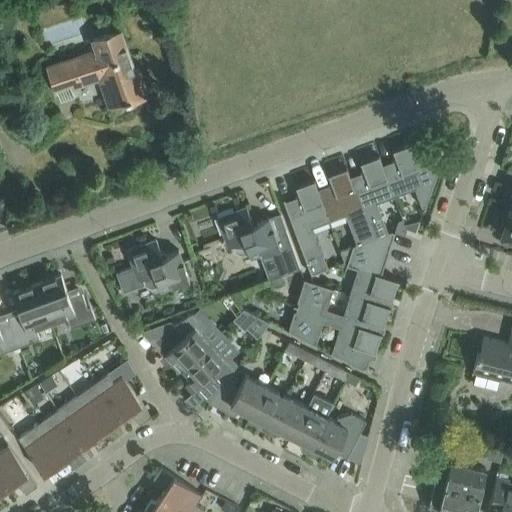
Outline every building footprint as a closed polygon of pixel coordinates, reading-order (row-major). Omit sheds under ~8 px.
[(47,65),(56,92),(57,91),(61,101),(73,96),(70,87),(99,77),(102,86),(110,84),(117,103),(125,100),(126,101),(147,94),(138,67),(134,69),(120,29),(90,40),(93,49),(47,65)] [(390,160),(382,163),(381,163),(392,193),(393,192),(413,185),(420,203),(421,205),(424,204),(426,204),(441,159),(442,157),(441,155),(439,153),(437,152),(435,152),(417,159),(411,141),(392,149),(396,159),(391,161),(390,160)] [(391,193),(392,193),(381,163),(382,163),(378,154),(360,161),(364,171),(355,175),(354,173),(350,175),(372,236),(388,230),(376,199),(391,193)] [(372,236),(350,175),(346,166),(328,173),(332,184),(322,187),(322,185),(317,187),(316,187),(328,217),(344,211),(356,242),(372,236)] [(328,217),(316,187),(317,187),(314,178),(295,185),(299,196),(294,198),(293,196),(285,199),(283,200),(311,273),(327,266),(311,223),(327,217),(328,217)] [(279,212),(269,216),(268,215),(256,220),(251,217),(246,205),(218,216),(228,245),(233,243),(235,249),(242,253),(248,250),(250,255),(270,248),(280,273),(299,267),(279,212)] [(511,211),(505,209),(501,224),(504,225),(501,234),(511,237),(511,242),(511,245),(511,244),(511,211)] [(391,230),(391,229),(388,230),(372,236),(356,242),(352,244),(351,247),(347,261),(346,264),(360,268),(352,293),(386,304),(388,297),(391,298),(397,280),(397,278),(381,273),(394,230),(391,230)] [(189,277),(178,248),(166,253),(161,250),(156,238),(127,249),(133,265),(116,271),(124,290),(146,282),(152,286),(158,283),(160,288),(189,277)] [(351,247),(340,250),(344,261),(347,261),(351,247)] [(61,273),(37,282),(51,319),(66,314),(70,326),(95,317),(87,294),(83,296),(81,290),(69,295),(61,273)] [(269,278),(272,286),(283,282),(280,273),(269,278)] [(389,305),(386,304),(352,293),(345,314),(327,308),(333,287),(304,278),(296,300),(298,301),(297,305),(380,332),(381,331),(378,330),(380,324),(384,325),(390,305),(389,305)] [(51,319),(37,282),(12,290),(20,312),(9,316),(19,345),(40,337),(35,325),(51,319)] [(380,332),(297,305),(296,306),(295,310),(294,310),(288,328),(287,329),(315,344),(316,343),(322,321),(341,327),(333,352),(333,353),(360,367),(362,368),(364,367),(366,367),(367,365),(367,363),(370,356),(369,356),(371,350),(374,351),(380,332)] [(243,307),(232,319),(244,329),(246,327),(257,337),(269,321),(243,307)] [(193,311),(151,338),(164,353),(162,355),(169,362),(172,359),(181,369),(210,342),(201,332),(204,330),(204,323),(202,320),(193,311)] [(0,351),(19,345),(9,316),(0,319),(0,351)] [(107,323),(99,326),(102,333),(110,330),(107,323)] [(477,350),(472,370),(475,370),(472,382),(496,388),(499,376),(511,379),(511,342),(483,335),(479,351),(477,350)] [(309,349),(289,339),(284,347),(305,358),(309,349)] [(234,367),(210,342),(181,369),(190,379),(187,381),(194,389),(196,387),(209,401),(234,367)] [(329,360),(309,349),(305,358),(325,368),(329,360)] [(350,370),(329,360),(325,368),(345,379),(350,370)] [(121,362),(107,371),(96,379),(122,415),(128,411),(140,422),(151,414),(126,379),(130,375),(121,362)] [(251,413),(266,384),(234,367),(209,401),(227,410),(228,409),(236,413),(239,407),(251,413)] [(122,415),(96,379),(76,393),(106,434),(118,425),(115,420),(122,415)] [(267,431),(286,394),(266,384),(251,413),(262,419),(259,425),(267,429),(267,430),(267,431)] [(106,434),(76,393),(57,407),(83,444),(89,439),(93,443),(106,434)] [(306,404),(286,394),(267,431),(268,431),(268,430),(276,434),(280,428),(291,434),(306,404)] [(308,452),(327,415),(306,404),(291,434),(303,440),(300,446),(308,450),(307,451),(308,452)] [(83,444),(57,407),(37,421),(67,462),(79,453),(76,448),(83,444)] [(336,419),(327,415),(308,452),(309,451),(317,455),(320,448),(332,455),(335,450),(347,455),(366,419),(351,411),(337,416),(336,419)] [(67,462),(37,421),(17,436),(43,472),(50,467),(54,471),(67,462)] [(0,473),(8,485),(14,480),(26,491),(37,483),(7,443),(0,448),(0,473)] [(500,460),(504,445),(488,447),(485,456),(500,460)] [(451,511),(463,462),(440,456),(428,505),(451,511)] [(474,511),(486,467),(463,462),(451,511),(456,511),(474,511)] [(196,502),(202,493),(161,465),(153,476),(164,488),(160,494),(187,511),(201,511),(205,507),(196,502)] [(511,511),(511,485),(507,484),(508,479),(496,475),(487,509),(499,511),(511,511)] [(187,511),(160,494),(156,501),(151,499),(142,511),(143,511),(187,511)]
